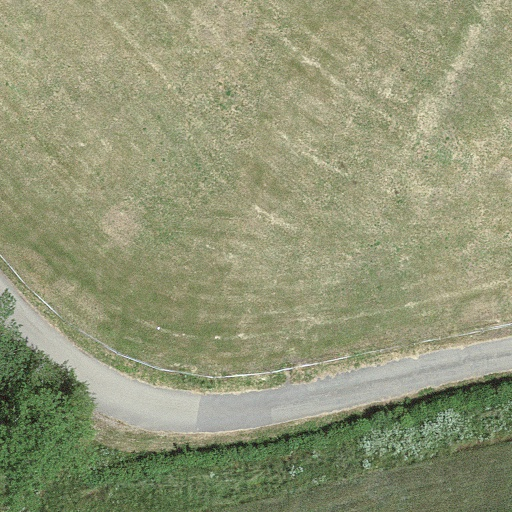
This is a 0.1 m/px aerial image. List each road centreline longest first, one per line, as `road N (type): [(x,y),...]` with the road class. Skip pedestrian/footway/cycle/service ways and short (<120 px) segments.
road 1 (residential): [(104,385),(189,410),(276,406),(511,350)]
road 2 (unclassified): [(0,287),(104,385)]
